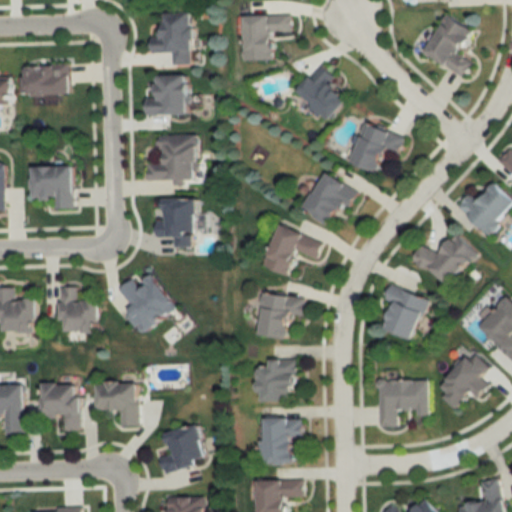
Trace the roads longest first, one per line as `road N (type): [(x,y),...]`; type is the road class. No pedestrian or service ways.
road 1 (residential): [(343,511),(340,361),(353,281),(386,230),(498,104),(511,69)]
road 2 (residential): [(109,242),(109,55),(101,36)]
road 3 (residential): [(464,144),(381,68),(341,2)]
road 4 (residential): [(511,417),(477,447),(420,466),(342,468)]
